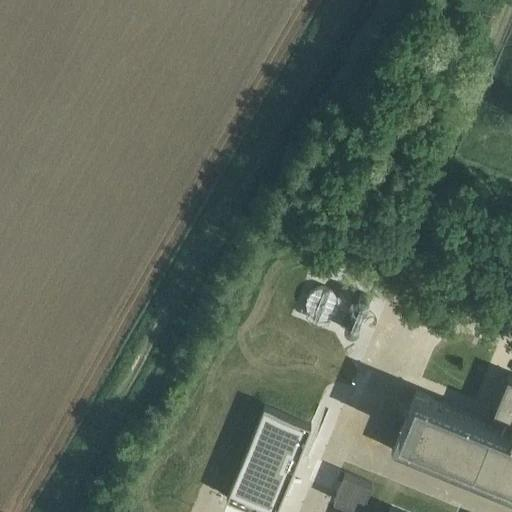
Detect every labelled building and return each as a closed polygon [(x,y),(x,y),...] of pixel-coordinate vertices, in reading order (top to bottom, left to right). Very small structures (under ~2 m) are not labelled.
[(359,284),(342,324),(360,332),(378,292),(359,284)] [(511,424),(510,429),(416,390),(392,449),(511,497),(511,374),(508,373),(493,409),(511,416),(511,424)] [(265,404),(227,496),(265,511),(274,511),(311,423),(265,404)] [(345,469),(333,497),(343,501),(355,506),(361,509),(373,480),(345,469)] [(343,501),(341,505),(354,511),(355,506),(343,501)]
